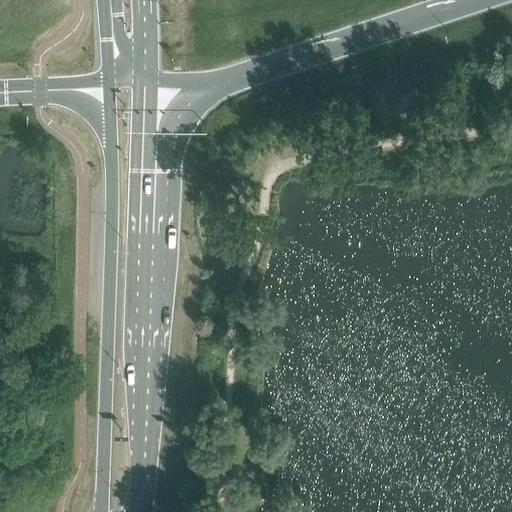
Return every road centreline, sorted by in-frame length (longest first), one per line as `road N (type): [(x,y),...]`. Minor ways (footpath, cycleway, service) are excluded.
road 1 (tertiary): [(137,511),(143,89)]
road 2 (tertiary): [(109,90),(100,511)]
road 3 (primary): [(143,89),(232,79),(480,0)]
